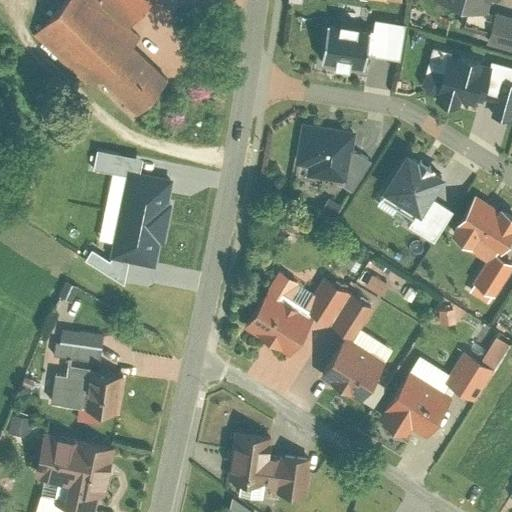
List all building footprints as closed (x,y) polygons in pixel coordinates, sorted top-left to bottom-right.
[(137,38),(95,0),(67,0),(38,31),(91,80),(98,72),(139,110),(169,77),(132,43),(137,38)] [(143,0),(99,0),(124,22),(143,0)] [(489,0),(433,0),(433,4),(485,17),(489,0)] [(511,18),(496,15),(490,44),(511,48),(511,18)] [(405,26),(374,22),(372,33),(365,32),(361,54),(400,60),(405,26)] [(365,32),(326,26),(319,63),(358,70),(365,32)] [(488,68),(444,57),(435,94),(481,105),(488,68)] [(354,134),(294,124),(285,174),(345,185),(354,134)] [(127,150),(129,142),(109,138),(107,146),(127,150)] [(441,182),(402,158),(380,195),(419,218),(441,182)] [(175,173),(128,164),(119,210),(166,220),(175,173)] [(511,231),(511,219),(473,197),(450,236),(494,262),(511,231)] [(166,220),(119,210),(110,255),(157,264),(166,220)] [(511,271),(489,259),(472,289),(494,301),(511,271)] [(361,281),(377,290),(384,278),(368,269),(361,281)] [(295,282),(277,271),(245,328),(289,357),(311,321),(283,305),(295,282)] [(346,295),(325,281),(305,314),(326,327),(346,295)] [(371,311),(350,298),(330,330),(351,343),(371,311)] [(52,356),(98,362),(102,335),(63,329),(62,342),(54,341),(52,356)] [(507,348),(486,335),(469,359),(492,373),(507,348)] [(351,343),(344,340),(319,379),(359,404),(384,366),(351,343)] [(469,359),(463,356),(444,387),(472,405),(492,373),(469,359)] [(65,375),(54,374),(51,402),(86,409),(93,371),(67,367),(65,375)] [(93,371),(86,409),(118,415),(125,377),(93,371)] [(450,403),(402,373),(373,418),(405,438),(412,429),(428,439),(450,403)] [(92,511),(96,492),(103,494),(114,448),(42,431),(31,476),(57,482),(52,502),(92,511)] [(303,498),(307,463),(266,458),(268,440),(232,436),(227,480),(275,485),(274,495),(303,498)] [(260,511),(261,510),(234,493),(225,511),(260,511)]
